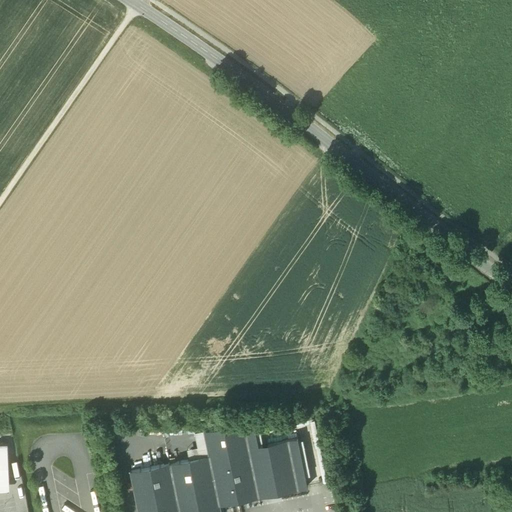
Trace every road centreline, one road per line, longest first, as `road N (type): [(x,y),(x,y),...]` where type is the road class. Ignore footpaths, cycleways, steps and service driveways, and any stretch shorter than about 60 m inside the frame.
road 1 (residential): [(511,289),(318,135),(128,0)]
road 2 (track): [(0,417),(333,411)]
road 3 (track): [(0,200),(141,0)]
